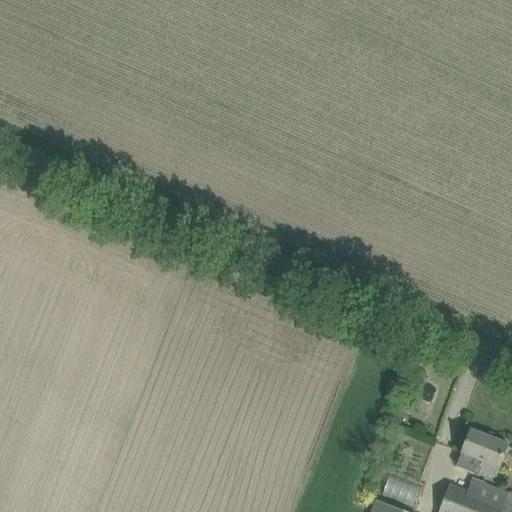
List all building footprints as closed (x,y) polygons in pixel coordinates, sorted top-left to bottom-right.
[(480,475),(481,471),(497,478),(510,444),(473,429),(458,466),(480,475)] [(401,442),(398,452),(404,454),(408,453),(411,446),(401,442)] [(511,511),(511,494),(473,479),(468,491),(450,484),(439,511),(511,511)] [(387,480),(385,494),(416,500),(419,486),(387,480)] [(371,511),(408,511),(377,499),(371,511)]
